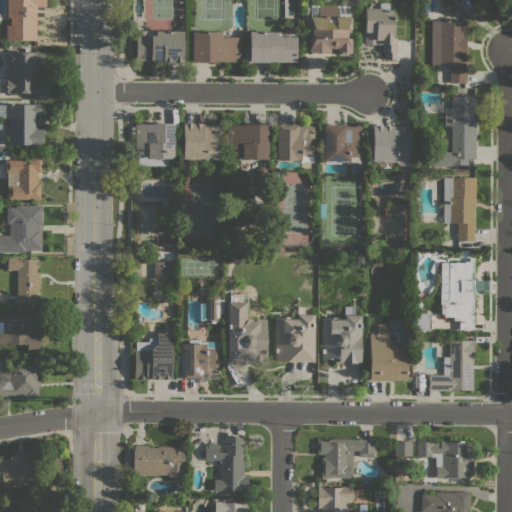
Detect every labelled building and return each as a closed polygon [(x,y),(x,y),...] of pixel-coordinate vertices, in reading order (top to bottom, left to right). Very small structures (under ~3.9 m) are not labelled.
[(36,40),(6,39),(6,25),(10,25),(10,17),(7,17),(7,0),(45,0),(45,7),(36,7),(36,40)] [(380,8),(380,2),(389,2),(389,10),(394,10),(393,27),(394,27),(394,33),(393,33),(393,38),(396,38),(396,59),(384,58),(384,52),(381,52),(382,44),(364,44),(364,8),(380,8)] [(315,16),(316,12),(318,12),(318,4),(336,4),(336,12),(338,12),(338,13),(351,13),(351,29),(348,29),(348,38),(351,38),(351,53),(349,53),(349,54),(344,54),(344,53),(337,53),(337,47),(336,48),(334,48),(331,48),(330,47),(330,53),(309,53),(309,38),(312,38),(312,29),(309,29),(309,16),(311,16),(315,16)] [(431,21),(440,21),(440,19),(466,20),(465,56),(466,56),(466,83),(449,82),(450,64),(431,64),(431,21)] [(183,61),(135,61),(136,30),(151,30),(151,36),(155,36),(155,31),(183,31),(183,61)] [(192,31),(221,31),(221,37),(240,37),(240,61),(214,61),(214,62),(191,62),(192,31)] [(277,32),(277,36),(297,37),(296,62),(269,61),(269,62),(249,62),(249,31),(277,32)] [(6,93),(6,78),(9,78),(9,68),(10,68),(10,63),(7,63),(7,52),(44,52),(44,63),(45,64),(45,68),(44,69),(41,69),(41,68),(35,68),(35,77),(37,77),(37,83),(45,83),(45,93),(6,93)] [(451,124),(444,124),(444,109),(451,109),(451,95),(476,95),(475,159),(467,159),(467,166),(429,166),(429,151),(451,151),(451,124)] [(44,104),(44,114),(34,114),(36,115),(36,119),(35,120),(35,129),(41,129),(41,128),(43,128),(45,129),(44,133),(43,134),(43,145),(8,144),(7,143),(7,140),(9,139),(8,118),(4,118),(4,104),(44,104)] [(174,158),(168,158),(168,165),(137,165),(137,154),(135,154),(135,123),(174,123),(174,158)] [(220,157),(207,157),(207,159),(200,159),(200,169),(188,169),(188,164),(182,164),(183,123),(184,123),(192,123),(194,123),(201,123),(203,123),(203,124),(220,124),(220,157)] [(267,159),(256,159),(256,160),(250,160),(250,159),(241,159),(241,155),(229,155),(229,125),(246,125),(246,124),(268,124),(267,159)] [(313,156),(313,162),(300,162),(300,160),(276,160),(276,124),(297,124),(297,125),(314,125),(313,156)] [(345,124),(345,126),(362,126),(362,156),(359,156),(359,163),(348,163),(348,162),(341,162),(341,163),(330,163),(325,163),(325,161),(323,161),(323,124),(345,124)] [(395,164),(395,160),(388,160),(388,161),(382,161),(382,160),(371,160),(372,125),(410,126),(410,164),(395,164)] [(28,160),(28,156),(41,156),(41,172),(38,172),(37,183),(40,183),(40,199),(7,199),(7,172),(5,172),(5,160),(28,160)] [(443,177),(475,177),(475,206),(474,206),(473,241),(456,240),(457,222),(443,222),(443,177)] [(0,235),(9,235),(9,223),(6,223),(6,207),(15,207),(15,205),(41,205),(41,250),(25,250),(25,252),(0,252),(0,235)] [(17,269),(7,269),(7,267),(6,265),(6,262),(7,261),(8,258),(18,258),(18,259),(38,259),(38,272),(40,272),(40,287),(39,287),(39,296),(36,296),(36,302),(16,302),(17,269)] [(473,329),(459,329),(459,320),(453,320),(453,316),(444,316),(441,313),(441,304),(440,304),(440,262),(464,263),(464,261),(469,261),(469,258),(473,258),(473,329)] [(152,278),(169,278),(169,261),(152,261),(152,278)] [(219,294),(219,299),(223,299),(223,314),(219,314),(219,322),(205,322),(205,321),(199,321),(199,303),(205,303),(205,294),(219,294)] [(227,302),(229,302),(229,294),(247,294),(247,318),(266,318),(266,363),(227,363),(227,302)] [(297,317),(297,306),(314,306),(313,362),(286,361),(274,361),(274,317),(297,317)] [(360,362),(356,362),(356,363),(342,363),(342,362),(341,362),(341,363),(335,363),(335,359),(321,359),(322,317),(343,318),(344,306),(354,306),(354,315),(360,315),(360,362)] [(430,332),(415,332),(415,312),(423,312),(423,310),(425,310),(425,313),(430,313),(430,332)] [(0,313),(32,313),(32,321),(34,321),(34,329),(35,329),(35,331),(39,331),(39,352),(27,352),(27,343),(0,343),(0,325),(2,325),(2,319),(0,319),(0,313)] [(369,333),(377,333),(377,324),(390,324),(390,337),(387,337),(397,347),(406,347),(406,353),(407,353),(407,380),(369,380),(369,333)] [(171,379),(134,379),(134,350),(136,350),(136,344),(151,345),(151,339),(157,339),(157,332),(172,332),(171,379)] [(181,343),(188,343),(188,340),(199,340),(199,341),(218,341),(218,379),(205,378),(205,377),(201,377),(201,380),(180,379),(181,343)] [(443,375),(443,357),(449,357),(449,340),(474,340),(474,360),(472,360),(472,389),(453,389),(453,390),(428,390),(428,374),(443,375)] [(26,361),(26,360),(31,360),(31,361),(31,362),(40,362),(39,382),(38,382),(38,396),(24,396),(24,395),(4,395),(4,396),(0,396),(0,380),(9,380),(10,370),(10,362),(26,362),(26,361)] [(214,491),(214,479),(220,479),(219,460),(204,460),(204,443),(218,443),(218,452),(224,452),(224,436),(242,436),(242,461),(243,461),(244,474),(247,474),(247,491),(214,491)] [(374,439),(374,456),(358,456),(358,451),(352,451),(352,474),(349,474),(349,477),(331,477),(331,478),(320,478),(321,457),(323,457),(323,454),(316,454),(316,439),(374,439)] [(411,456),(394,456),(394,441),(411,441),(411,456)] [(469,442),(469,478),(435,477),(435,457),(416,456),(416,441),(469,442)] [(183,446),(183,478),(171,478),(171,477),(168,477),(168,474),(133,474),(133,445),(147,445),(147,447),(157,447),(157,446),(183,446)] [(0,458),(10,459),(10,455),(12,455),(12,451),(28,451),(28,453),(40,453),(39,492),(30,492),(30,487),(1,487),(1,475),(0,475),(0,458)] [(317,486),(340,486),(340,482),(347,482),(347,486),(353,486),(353,499),(348,498),(348,511),(320,511),(320,508),(317,508),(317,486)] [(453,492),(453,491),(469,491),(469,510),(467,510),(467,511),(439,511),(420,511),(420,494),(434,494),(434,492),(453,492)] [(247,501),(247,511),(214,511),(214,501),(247,501)] [(39,511),(39,504),(0,503),(0,511),(39,511)]
